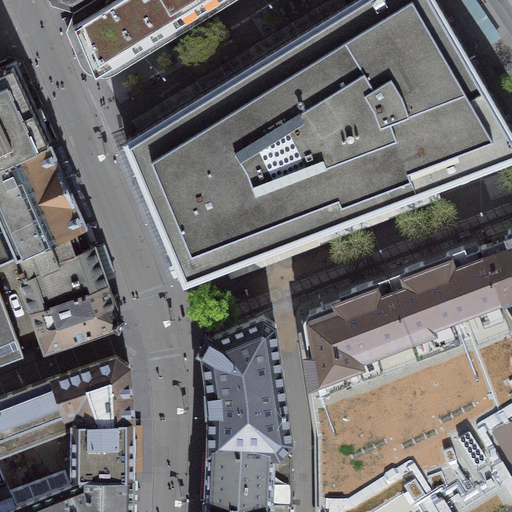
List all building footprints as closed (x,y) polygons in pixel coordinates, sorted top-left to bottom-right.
[(216,0),(114,0),(74,24),(94,74),(216,0)] [(349,0),(122,139),(137,175),(152,210),(183,282),(511,156),(511,127),(437,0),(349,0)] [(0,70),(0,163),(49,142),(14,64),(0,70)] [(0,361),(23,354),(0,293),(0,261),(50,239),(54,249),(89,233),(58,163),(49,142),(0,163),(0,361)] [(511,231),(481,243),(502,297),(511,292),(511,231)] [(107,282),(89,233),(54,249),(58,256),(19,273),(31,309),(107,282)] [(511,317),(507,308),(502,297),(481,243),(308,309),(301,321),(319,435),(319,511),(410,511),(420,506),(423,511),(509,511),(511,510),(511,317)] [(114,302),(107,282),(31,309),(45,347),(112,324),(118,313),(114,302)] [(282,449),(292,438),(283,380),(274,322),(265,315),(212,336),(208,343),(203,349),(209,447),(279,452),(282,449)] [(79,479),(79,474),(133,475),(133,418),(131,391),(130,391),(129,374),(129,364),(115,355),(53,375),(0,394),(0,465),(6,480),(7,480),(17,504),(65,485),(79,479)] [(279,452),(209,447),(208,454),(207,473),(205,499),(291,503),(291,462),(291,456),(282,449),(279,452)] [(0,511),(20,511),(17,504),(7,480),(6,480),(0,465),(0,511)] [(17,504),(20,511),(131,511),(133,475),(79,474),(79,479),(65,485),(17,504)] [(290,511),(291,503),(205,499),(204,511),(290,511)]
